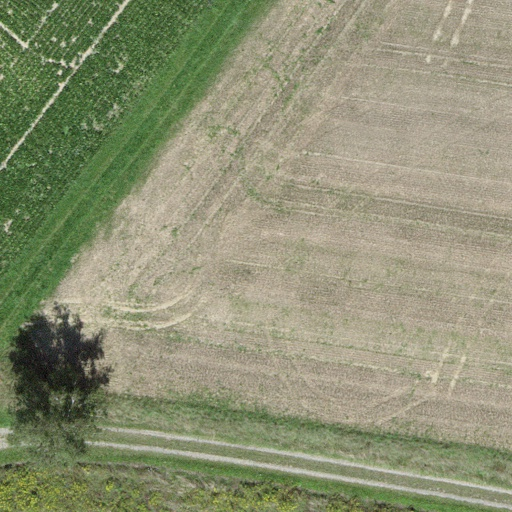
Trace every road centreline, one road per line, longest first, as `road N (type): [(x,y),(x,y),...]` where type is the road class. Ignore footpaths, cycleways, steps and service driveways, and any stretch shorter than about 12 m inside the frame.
road 1 (track): [(511,498),(167,445),(0,456)]
road 2 (track): [(269,0),(170,136),(94,270),(0,375)]
